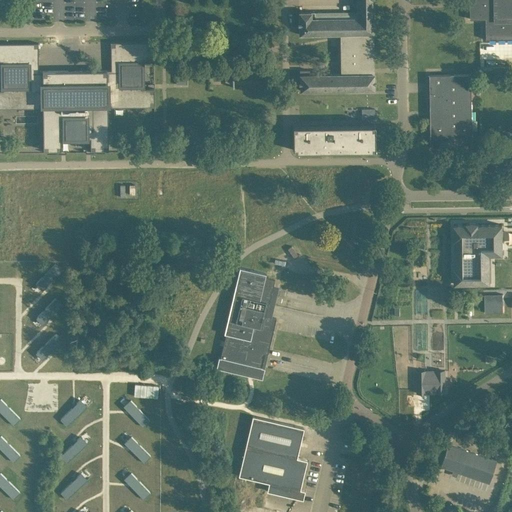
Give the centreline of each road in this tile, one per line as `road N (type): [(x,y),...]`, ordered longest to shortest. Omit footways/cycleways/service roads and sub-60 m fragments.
road 1 (residential): [(0,165),(286,163)]
road 2 (residential): [(407,442),(342,395),(391,207)]
road 3 (residential): [(0,33),(161,32),(161,0)]
road 4 (residential): [(286,163),(285,0)]
road 5 (residential): [(402,162),(399,0)]
road 6 (residential): [(407,442),(511,369)]
road 7 (residential): [(391,207),(511,205)]
